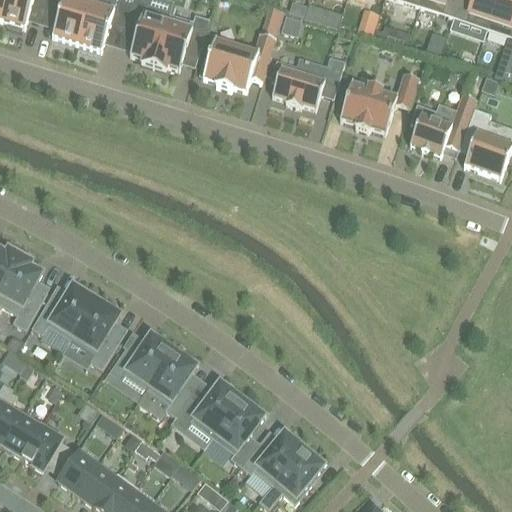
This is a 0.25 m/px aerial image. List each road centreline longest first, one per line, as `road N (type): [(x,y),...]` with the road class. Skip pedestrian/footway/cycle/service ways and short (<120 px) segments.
road 1 (residential): [(511,227),(0,63)]
road 2 (residential): [(0,211),(152,298),(296,400),(423,511)]
